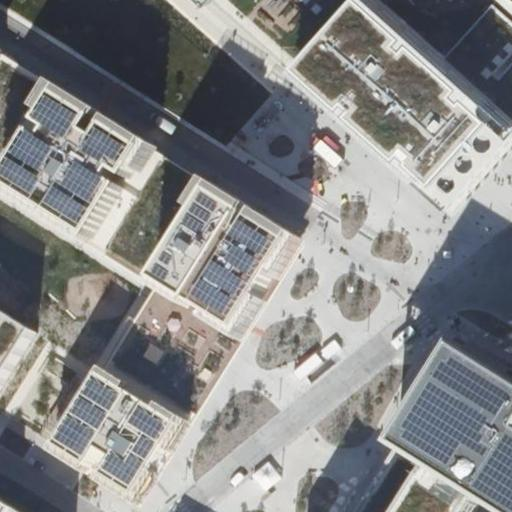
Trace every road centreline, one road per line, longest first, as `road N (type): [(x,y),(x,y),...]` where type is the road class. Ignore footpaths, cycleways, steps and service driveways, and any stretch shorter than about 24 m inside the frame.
road 1 (residential): [(441,299),(0,24)]
road 2 (secondary): [(441,299),(178,511)]
